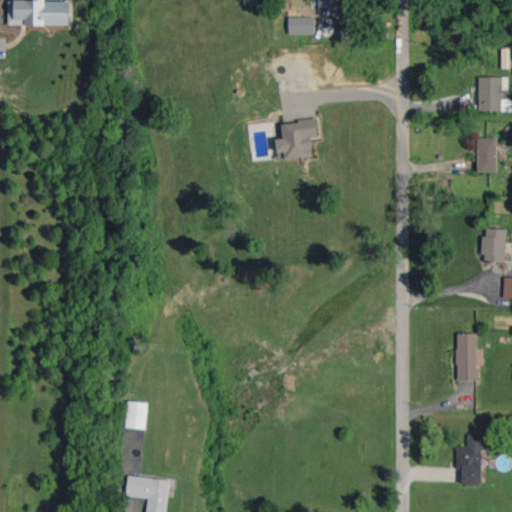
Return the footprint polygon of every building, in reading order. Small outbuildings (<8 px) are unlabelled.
[(69,1),(44,1),(44,0),(32,0),(8,0),(8,25),(69,24),(69,1)] [(318,0),(318,9),(337,9),(337,0),(318,0)] [(314,16),(288,17),(288,34),(314,33),(314,16)] [(501,76),(478,77),(478,110),(511,110),(510,99),(502,99),(501,76)] [(313,155),(311,138),(318,137),(316,119),(281,122),(283,138),(275,139),(277,152),(283,152),(284,159),(313,155)] [(478,172),(497,171),(496,137),(477,137),(478,172)] [(483,261),(505,262),(506,229),(484,228),(483,261)] [(503,298),(511,297),(511,276),(503,277),(503,298)] [(477,333),(457,333),(457,379),(476,380),(477,333)] [(147,402),(127,401),(126,427),(146,428),(147,402)] [(457,445),(456,468),(462,468),(461,483),(481,484),(482,449),(489,449),(489,434),(468,434),(467,446),(457,445)] [(166,511),(170,480),(128,475),(126,496),(148,498),(146,511),(166,511)]
